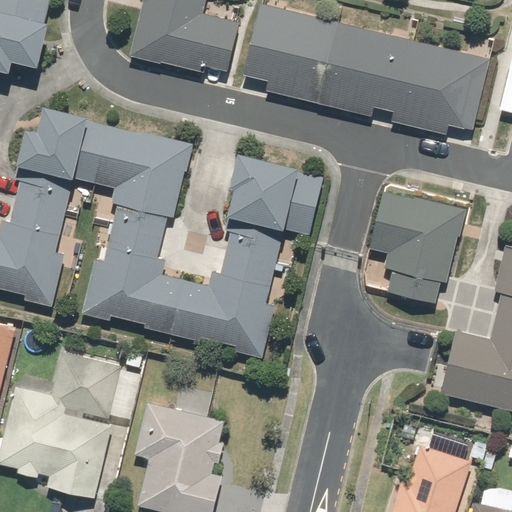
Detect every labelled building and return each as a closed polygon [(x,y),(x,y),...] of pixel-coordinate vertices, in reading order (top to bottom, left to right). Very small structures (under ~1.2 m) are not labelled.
[(236,344),(265,351),(278,297),(269,295),(287,223),(310,228),(324,171),(301,166),(302,161),(241,147),(222,227),(228,228),(217,274),(207,272),(206,279),(165,269),(169,254),(158,251),(169,209),(176,210),(194,137),(91,113),(92,109),(48,99),(42,124),(31,122),(22,159),(26,159),(13,213),(6,212),(2,227),(0,226),(0,63),(13,67),(16,55),(41,61),(52,16),(47,15),(50,0),(0,0),(0,282),(27,289),(27,291),(55,298),(67,246),(58,244),(76,170),(117,180),(113,197),(121,199),(108,255),(97,252),(83,307),(113,314),(114,309),(148,317),(147,322),(202,336),(203,331),(238,339),(236,344)] [(146,0),(134,51),(207,69),(209,62),(226,66),(238,16),(205,8),(206,0),(146,0)] [(489,53),(267,0),(261,0),(244,69),(270,75),(268,86),(372,111),(374,101),(395,106),(392,116),(447,129),(450,120),(472,125),(489,53)] [(511,53),(498,111),(511,113),(511,53)] [(468,204),(388,185),(374,240),(393,245),(389,264),(397,266),(393,282),(439,293),(443,275),(450,276),(468,204)] [(511,239),(507,239),(496,285),(501,286),(489,337),(455,329),(442,385),(511,401),(511,239)] [(0,394),(16,329),(0,325),(0,394)] [(49,397),(14,389),(0,447),(0,465),(18,469),(17,476),(38,481),(39,475),(51,478),(48,490),(94,501),(113,417),(132,422),(143,373),(59,353),(49,397)] [(210,511),(231,425),(146,405),(134,458),(145,460),(134,507),(155,511),(210,511)] [(453,511),(470,465),(420,447),(407,483),(397,479),(385,511),(453,511)] [(472,503),(469,511),(511,511),(511,490),(509,490),(508,490),(506,489),(505,489),(503,489),(502,488),(500,488),(499,488),(497,488),(496,488),(494,488),(493,488),(491,488),(490,489),(488,489),(487,489),(485,490),(484,490),(482,490),(481,491),(480,491),(478,503),(472,503)]
